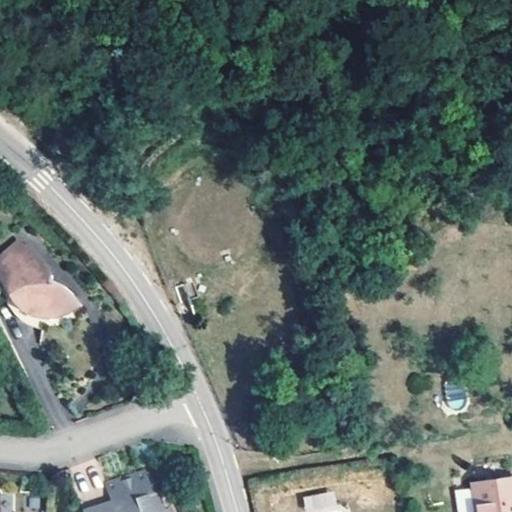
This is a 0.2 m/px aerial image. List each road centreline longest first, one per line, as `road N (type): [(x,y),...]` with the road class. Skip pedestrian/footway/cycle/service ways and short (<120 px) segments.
road 1 (residential): [(0,137),(106,244),(198,397)]
road 2 (residential): [(0,447),(63,447),(198,397)]
road 3 (residential): [(198,397),(237,511)]
